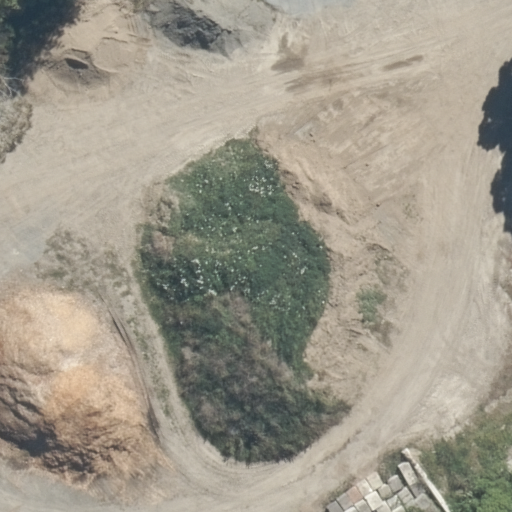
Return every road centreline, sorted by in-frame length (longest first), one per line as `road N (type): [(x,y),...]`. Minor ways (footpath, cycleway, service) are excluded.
road 1 (track): [(494,39),(501,273),(421,441),(308,511)]
road 2 (track): [(88,185),(494,39)]
